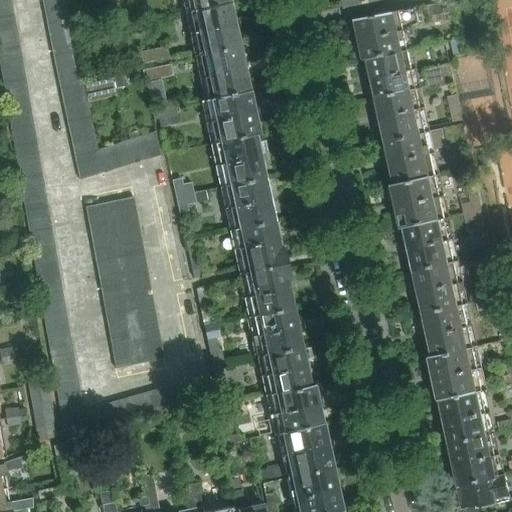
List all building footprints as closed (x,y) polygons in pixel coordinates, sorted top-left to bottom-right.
[(67,11),(65,0),(42,5),(44,15),(67,11)] [(186,0),(189,11),(230,2),(229,0),(186,0)] [(189,11),(198,55),(240,46),(230,2),(189,11)] [(455,2),(427,7),(429,17),(457,12),(455,2)] [(0,7),(0,19),(13,17),(11,6),(0,7)] [(69,22),(67,11),(44,15),(46,26),(69,22)] [(366,60),(367,59),(409,50),(401,11),(357,20),(366,60)] [(0,19),(0,30),(15,28),(13,17),(0,19)] [(48,36),(71,32),(69,22),(46,26),(48,36)] [(0,30),(0,41),(17,39),(15,28),(0,30)] [(73,43),(71,32),(48,36),(50,47),(73,43)] [(465,38),(451,41),(454,55),(468,52),(465,38)] [(0,41),(0,52),(19,49),(17,39),(0,41)] [(50,47),(52,58),(75,53),(73,43),(50,47)] [(198,55),(207,99),(249,90),(240,46),(198,55)] [(168,59),(165,47),(137,53),(140,65),(168,59)] [(0,52),(0,63),(21,60),(19,49),(0,52)] [(367,59),(376,98),(418,89),(409,50),(367,59)] [(77,62),(75,53),(52,58),(55,69),(77,62)] [(0,63),(0,69),(1,75),(23,71),(21,60),(0,63)] [(57,80),(79,73),(77,62),(55,69),(57,80)] [(172,77),(170,65),(141,71),(143,83),(172,77)] [(450,65),(441,67),(445,83),(453,81),(450,65)] [(25,82),(23,71),(1,75),(3,86),(25,82)] [(82,84),(79,73),(57,80),(60,91),(82,84)] [(102,98),(98,79),(83,82),(87,102),(102,98)] [(3,86),(5,96),(27,93),(25,82),(3,86)] [(84,95),(82,84),(60,91),(62,102),(84,95)] [(426,128),(426,127),(418,89),(376,98),(384,138),(426,128)] [(205,99),(215,142),(256,133),(259,133),(249,90),(207,99),(205,99)] [(29,103),(27,93),(5,96),(7,107),(29,103)] [(87,106),(84,95),(62,102),(64,113),(87,106)] [(458,95),(448,97),(453,123),(464,120),(458,95)] [(7,107),(8,118),(31,114),(29,103),(7,107)] [(89,117),(87,106),(64,113),(67,124),(89,117)] [(178,124),(175,108),(152,113),(153,121),(158,120),(160,128),(178,124)] [(33,125),(31,114),(8,118),(10,129),(33,125)] [(91,128),(89,117),(67,124),(69,135),(91,128)] [(463,124),(444,129),(447,145),(466,141),(463,124)] [(10,129),(12,140),(35,136),(33,125),(10,129)] [(94,139),(91,128),(69,135),(72,146),(94,139)] [(384,138),(395,184),(437,175),(426,128),(384,138)] [(148,159),(159,156),(155,132),(143,136),(148,159)] [(215,142),(224,186),(266,177),(256,133),(215,142)] [(37,147),(35,136),(12,140),(14,151),(37,147)] [(143,136),(132,139),(136,163),(148,159),(143,136)] [(72,146),(74,157),(96,150),(94,139),(72,146)] [(136,163),(132,139),(120,143),(124,166),(136,163)] [(120,143),(108,146),(113,170),(124,166),(120,143)] [(96,150),(98,161),(101,174),(113,170),(108,146),(96,150)] [(14,151),(16,161),(39,157),(37,147),(14,151)] [(98,161),(96,150),(74,157),(76,168),(98,161)] [(41,168),(39,157),(16,161),(18,172),(41,168)] [(79,180),(101,174),(98,161),(76,168),(79,180)] [(18,172),(20,183),(42,179),(41,168),(18,172)] [(402,227),(404,227),(446,218),(443,205),(445,205),(441,187),(439,188),(437,175),(395,184),(392,184),(402,227)] [(275,220),(266,177),(224,186),(234,229),(275,220)] [(44,190),(42,179),(20,183),(22,194),(44,190)] [(175,197),(193,194),(191,184),(182,186),(181,180),(172,182),(175,197)] [(22,194),(23,205),(46,201),(44,190),(22,194)] [(204,191),(193,194),(175,197),(178,214),(188,212),(187,206),(207,202),(204,191)] [(462,205),(464,215),(482,211),(478,196),(469,198),(470,203),(462,205)] [(135,208),(133,198),(109,203),(111,213),(135,208)] [(48,212),(46,201),(23,205),(25,215),(48,212)] [(111,213),(109,203),(85,208),(87,218),(111,213)] [(111,213),(113,224),(137,219),(135,208),(111,213)] [(476,229),(485,227),(482,211),(464,215),(466,225),(475,223),(476,229)] [(25,215),(27,226),(50,222),(48,212),(25,215)] [(111,213),(87,218),(89,229),(113,224),(111,213)] [(404,227),(413,269),(455,261),(446,218),(404,227)] [(113,224),(115,235),(139,230),(137,219),(113,224)] [(281,247),(275,220),(234,229),(243,273),(287,263),(283,246),(281,247)] [(27,226),(29,237),(52,233),(50,222),(27,226)] [(113,224),(89,229),(91,240),(115,235),(113,224)] [(115,235),(117,246),(141,241),(139,230),(115,235)] [(29,237),(31,248),(54,244),(52,233),(29,237)] [(115,235),(91,240),(93,251),(117,246),(115,235)] [(117,246),(119,256),(143,251),(141,241),(117,246)] [(202,278),(194,241),(185,243),(193,280),(202,278)] [(31,248),(33,259),(56,255),(54,244),(31,248)] [(117,246),(93,251),(95,261),(119,256),(117,246)] [(119,256),(121,267),(145,262),(143,251),(119,256)] [(33,259),(35,270),(58,266),(56,255),(33,259)] [(119,256),(95,261),(97,272),(121,267),(119,256)] [(465,304),(455,261),(413,269),(423,313),(465,304)] [(121,267),(123,278),(147,273),(145,262),(121,267)] [(243,273),(253,316),(294,308),(288,281),(291,280),(287,263),(243,273)] [(35,270),(36,280),(60,276),(58,266),(35,270)] [(121,267),(97,272),(99,283),(123,278),(121,267)] [(123,278),(125,289),(149,284),(147,273),(123,278)] [(36,280),(38,291),(62,287),(60,276),(36,280)] [(123,278),(99,283),(101,294),(125,289),(123,278)] [(483,301),(501,297),(497,282),(488,284),(489,289),(481,291),(482,295),(475,297),(476,302),(483,301)] [(125,289),(127,299),(151,295),(149,284),(125,289)] [(63,298),(62,287),(38,291),(40,302),(63,298)] [(209,311),(204,288),(195,290),(200,313),(209,311)] [(125,289),(101,294),(103,304),(127,299),(125,289)] [(127,299),(129,310),(153,305),(151,295),(127,299)] [(485,345),(510,340),(501,297),(483,301),(488,322),(491,321),(494,336),(484,338),(485,345)] [(40,302),(42,313),(65,309),(63,298),(40,302)] [(127,299),(103,304),(105,315),(129,310),(127,299)] [(474,346),(465,304),(423,313),(432,355),(474,346)] [(129,310),(131,321),(155,316),(153,305),(129,310)] [(253,316),(261,355),(303,346),(294,308),(253,316)] [(42,313),(44,324),(67,320),(65,309),(42,313)] [(129,310),(105,315),(107,326),(131,321),(129,310)] [(131,321),(133,332),(157,327),(155,316),(131,321)] [(44,324),(46,335),(69,331),(67,320),(44,324)] [(131,321),(107,326),(109,337),(133,332),(131,321)] [(202,325),(212,369),(222,366),(212,323),(202,325)] [(133,332),(135,343),(159,338),(157,327),(133,332)] [(46,335),(48,345),(71,341),(69,331),(46,335)] [(133,332),(109,337),(111,348),(135,343),(133,332)] [(135,343),(137,353),(161,348),(159,338),(135,343)] [(48,345),(49,356),(73,352),(71,341),(48,345)] [(135,343),(111,348),(113,358),(137,353),(135,343)] [(261,355),(270,394),(311,385),(303,346),(261,355)] [(439,400),(481,390),(483,390),(474,346),(432,355),(429,356),(439,400)] [(15,364),(12,348),(0,350),(0,356),(2,367),(15,364)] [(137,353),(139,364),(163,359),(161,348),(137,353)] [(49,356),(51,367),(74,363),(73,352),(49,356)] [(137,353),(113,358),(115,369),(139,364),(137,353)] [(51,367),(53,378),(76,374),(74,363),(51,367)] [(227,388),(222,366),(212,369),(217,391),(227,388)] [(53,378),(55,389),(78,385),(76,374),(53,378)] [(201,401),(213,398),(208,375),(197,378),(201,401)] [(56,438),(46,378),(27,381),(37,442),(56,438)] [(197,378),(185,381),(190,404),(201,401),(197,378)] [(185,381),(174,384),(178,408),(190,404),(185,381)] [(174,384),(163,388),(167,411),(178,408),(174,384)] [(80,396),(78,385),(55,389),(57,400),(80,396)] [(270,394),(278,434),(322,424),(313,385),(311,385),(270,394)] [(163,388),(151,391),(155,414),(167,411),(163,388)] [(439,400),(449,443),(491,434),(481,390),(439,400)] [(151,391),(140,394),(144,418),(155,414),(151,391)] [(140,394),(128,398),(133,421),(144,418),(140,394)] [(57,400),(59,410),(82,406),(80,396),(57,400)] [(128,398),(117,401),(121,424),(133,421),(128,398)] [(106,404),(110,427),(121,424),(117,401),(106,404)] [(106,404),(94,407),(98,431),(110,427),(106,404)] [(236,427),(230,404),(220,407),(226,430),(236,427)] [(94,407),(82,406),(59,410),(64,441),(98,431),(94,407)] [(21,426),(18,409),(4,412),(7,428),(21,426)] [(511,417),(511,420),(499,423),(501,431),(511,428),(511,412),(511,413),(511,417)] [(277,434),(287,477),(331,467),(322,424),(278,434),(277,434)] [(449,443),(458,486),(500,476),(491,434),(449,443)] [(239,443),(237,435),(223,439),(225,446),(239,443)] [(2,462),(0,462),(0,511),(16,511),(33,509),(32,500),(9,504),(9,500),(2,501),(0,487),(0,473),(4,473),(21,470),(20,458),(2,465),(2,462)] [(287,477),(294,511),(329,511),(341,510),(331,467),(287,477)] [(480,506),(511,500),(506,475),(500,476),(458,486),(462,505),(465,507),(479,504),(480,506)] [(189,511),(189,509),(188,509),(177,511),(157,511),(150,476),(142,478),(146,497),(148,511),(189,511)] [(240,490),(238,479),(228,481),(230,492),(240,490)] [(234,511),(231,493),(221,495),(223,502),(227,504),(228,507),(202,511),(201,507),(197,484),(183,487),(188,509),(189,509),(189,511),(234,511)] [(63,495),(61,486),(36,492),(38,500),(63,495)] [(109,491),(99,493),(103,511),(116,511),(114,503),(111,504),(109,491)] [(234,511),(276,511),(273,495),(265,497),(268,511),(263,511),(262,506),(241,510),(240,505),(243,501),(240,491),(231,493),(234,511)] [(139,511),(148,511),(146,497),(136,498),(139,511)]
